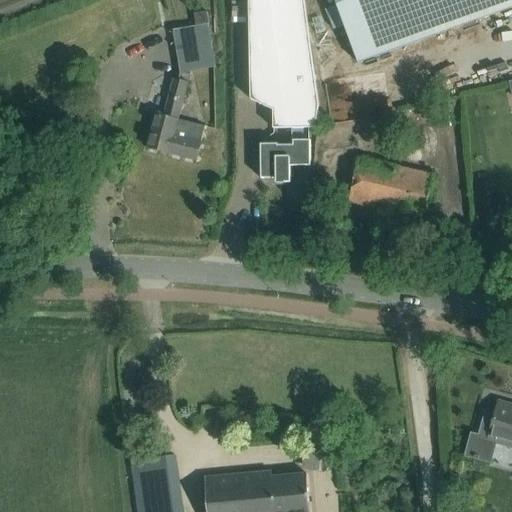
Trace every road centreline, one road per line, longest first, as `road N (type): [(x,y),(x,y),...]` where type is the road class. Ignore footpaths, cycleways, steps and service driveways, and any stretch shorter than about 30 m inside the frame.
road 1 (tertiary): [(511,311),(230,275),(0,266)]
road 2 (unknown): [(230,275),(257,104)]
